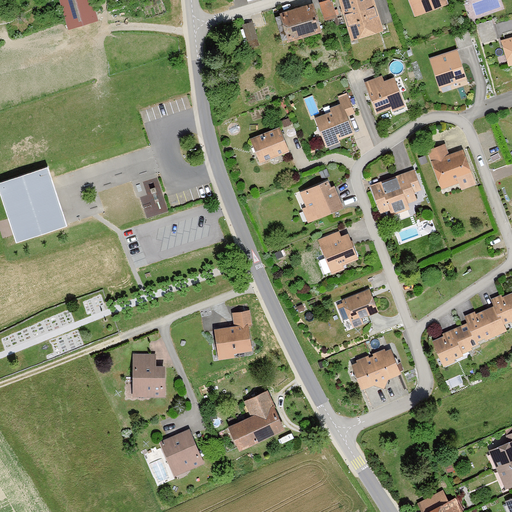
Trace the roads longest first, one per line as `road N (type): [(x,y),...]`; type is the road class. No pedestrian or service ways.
road 1 (tertiary): [(194,24),(212,150),(244,238),(323,407),(390,511)]
road 2 (track): [(121,340),(0,386)]
